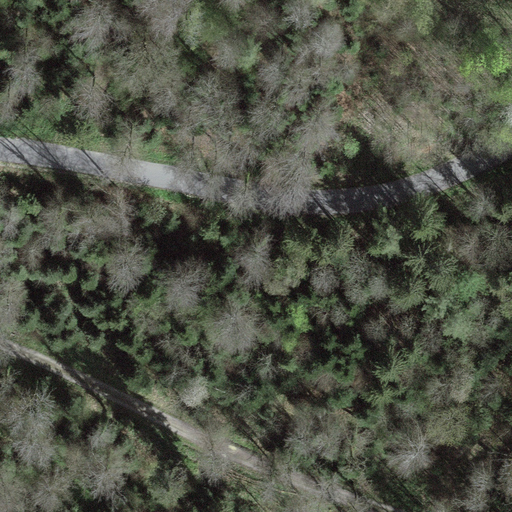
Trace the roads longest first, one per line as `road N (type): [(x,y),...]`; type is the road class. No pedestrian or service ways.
road 1 (unclassified): [(511,148),(416,191),(332,205),(245,197),(67,156),(0,149)]
road 2 (track): [(0,345),(387,511)]
